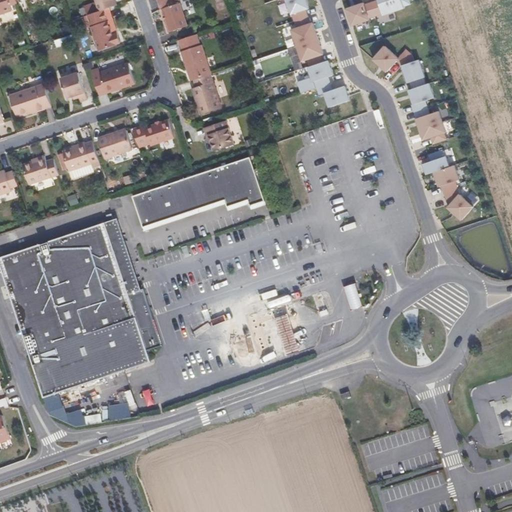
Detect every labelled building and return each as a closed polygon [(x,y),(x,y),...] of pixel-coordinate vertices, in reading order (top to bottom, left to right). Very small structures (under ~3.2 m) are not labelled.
[(0,0),(0,16),(13,12),(8,0),(0,0)] [(95,0),(100,14),(107,12),(109,11),(118,8),(116,0),(95,0)] [(188,25),(180,2),(175,4),(173,0),(161,0),(158,1),(160,9),(162,9),(170,31),(188,25)] [(287,0),(295,22),(309,17),(306,10),(309,9),(306,0),(287,0)] [(386,15),(396,12),(392,0),(380,0),(381,0),(374,2),(378,16),(385,14),(386,15)] [(392,0),(396,12),(407,8),(407,7),(413,5),(411,0),(392,0)] [(367,3),(349,8),(354,25),(372,20),(372,18),(378,16),(374,2),(367,5),(367,3)] [(117,33),(109,11),(107,12),(110,20),(108,21),(112,35),(117,33)] [(112,35),(108,21),(110,20),(107,12),(100,14),(82,20),(85,28),(90,27),(98,50),(115,44),(115,43),(120,41),(117,33),(112,35)] [(292,31),(297,46),(319,39),(313,23),(311,24),(309,17),(295,22),(297,29),(292,31)] [(198,40),(196,33),(177,39),(180,47),(198,40)] [(319,39),(297,46),(302,62),(307,61),(310,68),(326,62),(319,39)] [(181,50),(200,44),(198,40),(180,47),(181,50)] [(210,73),(201,44),(200,44),(181,50),(180,51),(190,80),(192,79),(210,73)] [(404,65),(417,61),(415,54),(409,50),(401,58),(387,46),(375,59),(389,71),(399,60),(404,65)] [(98,65),(90,68),(98,92),(135,80),(128,59),(99,69),(98,65)] [(427,77),(422,60),(417,61),(404,65),(410,83),(412,83),(414,89),(428,84),(426,78),(427,77)] [(334,76),(329,61),(326,62),(310,68),(308,68),(313,83),(315,82),(317,89),(331,84),(328,78),(334,76)] [(86,96),(77,69),(60,75),(66,95),(71,94),(78,91),(79,95),(80,99),(86,96)] [(221,105),(210,73),(192,79),(195,86),(192,87),(197,102),(195,103),(199,113),(221,105)] [(50,103),(43,80),(8,92),(16,115),(50,103)] [(436,98),(432,83),(428,84),(414,89),(411,90),(415,105),(413,105),(415,112),(430,107),(427,101),(436,98)] [(350,102),(345,87),(333,91),(331,84),(317,89),(319,96),(325,94),(329,108),(350,102)] [(444,122),(441,111),(432,114),(430,107),(415,112),(421,129),(444,122)] [(172,135),(165,117),(142,125),(142,123),(132,126),(137,144),(148,141),(149,143),(172,135)] [(226,117),(203,124),(206,133),(209,132),(214,148),(234,141),(226,117)] [(448,140),(446,133),(448,133),(444,122),(421,129),(424,140),(432,138),(434,144),(448,140)] [(104,136),(97,138),(102,153),(109,151),(110,154),(131,147),(124,126),(103,133),(104,136)] [(99,162),(91,138),(84,141),(83,140),(75,142),(76,144),(61,149),(67,169),(90,161),(91,165),(99,162)] [(451,167),(447,157),(445,157),(443,151),(429,155),(431,161),(424,164),(427,174),(435,172),(451,167)] [(57,172),(52,156),(45,159),(43,153),(35,156),(35,158),(21,163),(27,182),(57,172)] [(143,226),(225,199),(227,206),(249,199),(256,203),(265,200),(251,155),(133,194),(143,226)] [(68,172),(91,165),(90,161),(67,169),(68,172)] [(459,188),(456,182),(461,180),(456,165),(451,167),(435,172),(439,187),(442,186),(444,193),(459,188)] [(15,184),(11,170),(3,172),(2,169),(0,169),(0,193),(9,190),(8,187),(15,184)] [(462,221),(474,207),(461,194),(459,188),(444,193),(446,200),(451,204),(448,208),(462,221)] [(104,221),(0,256),(0,267),(45,404),(153,368),(149,356),(164,351),(145,294),(130,299),(125,285),(135,282),(115,220),(105,224),(104,221)] [(290,316),(275,321),(286,359),(302,354),(290,316)]
